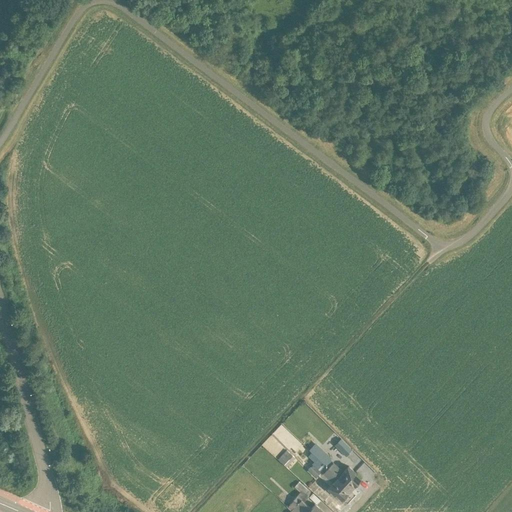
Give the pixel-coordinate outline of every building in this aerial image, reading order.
[(341,435),(334,442),(345,453),(352,446),(341,435)] [(310,448),(350,486),(359,476),(353,470),(354,469),(348,463),(343,469),(330,456),(331,455),(314,439),(308,446),(310,448)] [(294,455),(286,447),(277,456),(285,464),(294,455)] [(335,490),(341,496),(347,490),(350,486),(310,448),(307,451),(313,458),(310,461),(311,462),(306,467),(315,475),(318,471),(329,482),(327,485),(334,491),(335,490)] [(305,484),(299,478),(294,483),(300,489),(286,504),(290,507),(295,511),(300,511),(301,511),(302,511),(326,511),(327,511),(314,500),(310,504),(303,498),(308,493),(316,501),(320,497),(312,489),(311,490),(305,484)]
